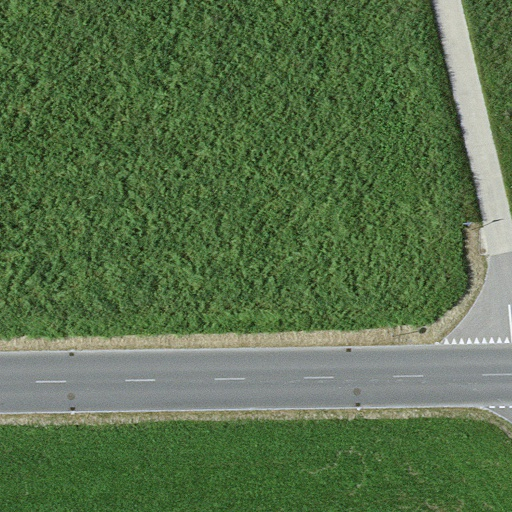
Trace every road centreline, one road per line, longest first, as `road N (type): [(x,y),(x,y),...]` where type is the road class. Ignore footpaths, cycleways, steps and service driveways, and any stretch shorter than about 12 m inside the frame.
road 1 (tertiary): [(511,373),(0,378)]
road 2 (track): [(511,291),(445,0)]
